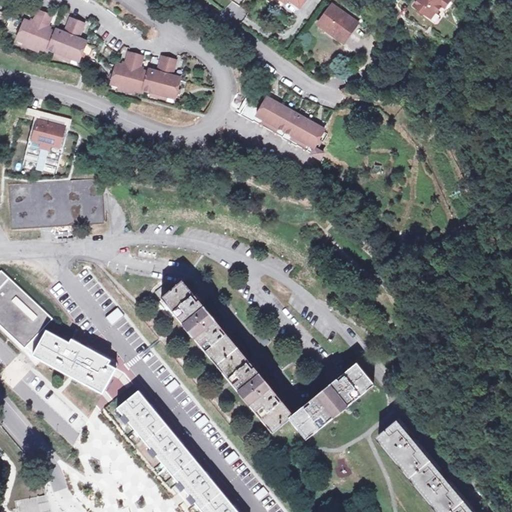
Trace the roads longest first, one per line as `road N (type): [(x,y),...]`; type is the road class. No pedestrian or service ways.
road 1 (residential): [(488,511),(358,350),(279,275),(207,247),(158,240),(0,252)]
road 2 (residential): [(0,76),(169,135),(194,134),(216,114),(221,93),(211,62),(179,39)]
road 3 (residential): [(182,0),(308,93),(344,101)]
road 4 (unclassified): [(74,511),(48,465),(0,410)]
road 5 (residential): [(179,39),(159,53),(135,45),(74,0)]
